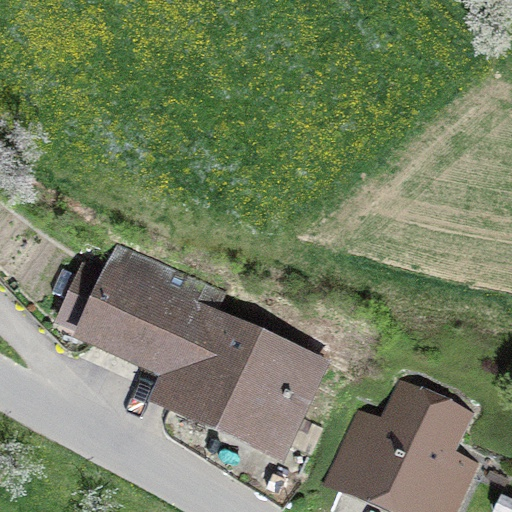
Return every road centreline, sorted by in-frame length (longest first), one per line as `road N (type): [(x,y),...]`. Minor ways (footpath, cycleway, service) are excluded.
road 1 (residential): [(0,386),(206,511)]
road 2 (track): [(0,312),(51,373),(82,437)]
